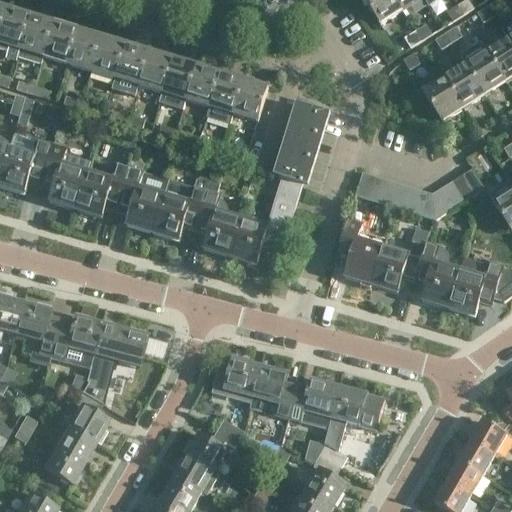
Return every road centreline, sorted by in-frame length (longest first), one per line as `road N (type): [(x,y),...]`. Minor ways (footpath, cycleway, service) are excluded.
road 1 (residential): [(200,309),(183,385),(109,511)]
road 2 (residential): [(200,309),(0,257)]
road 3 (residential): [(300,336),(350,149)]
road 4 (residential): [(350,149),(358,90),(301,0)]
road 5 (residential): [(458,375),(300,336)]
road 6 (residential): [(387,511),(446,413),(458,375)]
